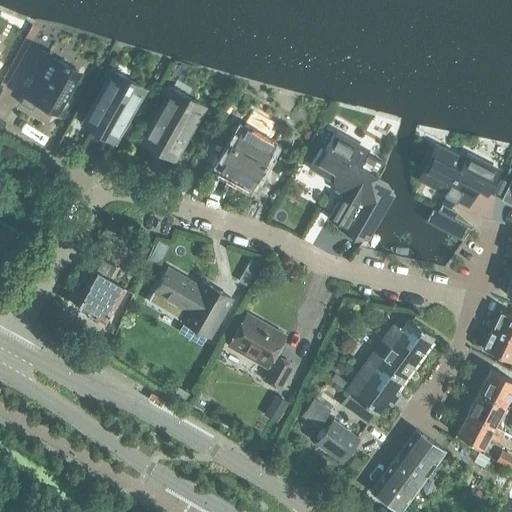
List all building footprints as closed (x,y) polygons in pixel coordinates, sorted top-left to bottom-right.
[(56,111),(78,71),(30,45),(7,87),(23,96),(19,103),(31,110),(36,100),(56,111)] [(123,87),(107,78),(83,121),(115,139),(142,89),(127,80),(123,87)] [(183,105),(167,96),(143,139),(174,156),(202,107),(186,98),(183,105)] [(264,161),(276,141),(268,137),(274,125),(251,112),(233,144),(231,143),(217,168),(239,181),(252,188),(266,163),(264,161)] [(367,153),(334,134),(325,150),(321,147),(310,165),(334,178),(334,184),(344,190),(328,218),(346,229),(352,241),(363,240),(366,239),(394,192),(377,183),(357,171),(358,169),(367,153)] [(443,150),(428,179),(446,189),(445,192),(466,202),(476,185),(486,191),(497,169),(485,163),(486,162),(466,152),(462,160),(443,150)] [(281,152),(277,160),(288,166),(292,158),(281,152)] [(511,177),(500,198),(511,203),(511,177)] [(36,228),(59,187),(43,178),(20,219),(36,228)] [(0,222),(0,264),(19,234),(2,224),(0,222)] [(109,223),(103,231),(108,235),(113,234),(117,228),(109,223)] [(138,242),(132,252),(142,259),(148,248),(138,242)] [(252,257),(245,270),(255,276),(262,263),(252,257)] [(108,279),(115,267),(102,259),(95,271),(93,271),(87,282),(90,285),(77,308),(88,314),(88,313),(104,322),(124,289),(108,279)] [(168,268),(150,298),(164,306),(182,317),(180,319),(183,321),(206,334),(210,336),(220,320),(232,298),(222,292),(211,286),(208,291),(202,287),(168,268)] [(497,320),(492,329),(511,338),(511,315),(501,310),(497,320)] [(280,387),(293,365),(274,354),(285,335),(247,313),(229,344),(271,368),(265,378),(280,387)] [(398,325),(348,393),(378,415),(388,402),(392,405),(437,345),(432,341),(435,338),(412,321),(405,331),(398,325)] [(511,338),(492,329),(483,348),(511,361),(511,338)] [(489,371),(479,390),(505,404),(511,390),(511,379),(490,369),(489,371)] [(177,387),(173,393),(184,400),(188,393),(177,387)] [(479,390),(468,412),(494,425),(505,404),(479,390)] [(276,395),(265,414),(277,421),(288,402),(276,395)] [(314,397),(303,412),(309,416),(325,427),(316,441),(343,460),(358,439),(327,417),(332,409),(314,397)] [(457,432),(456,433),(483,447),(489,436),(499,441),(504,430),(494,425),(468,412),(457,432)] [(401,511),(445,450),(417,429),(372,491),(401,511)] [(511,456),(502,451),(498,461),(511,468),(511,465),(511,456)]
